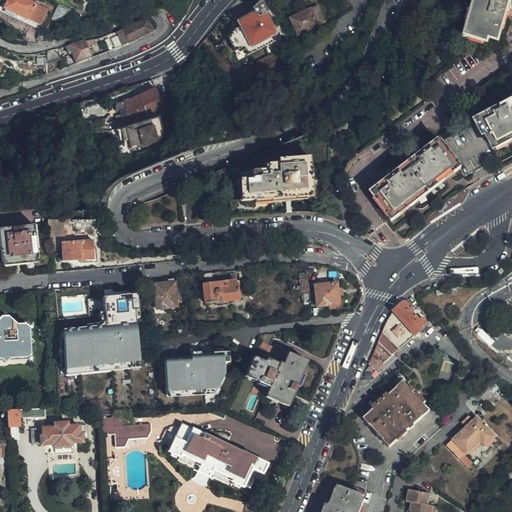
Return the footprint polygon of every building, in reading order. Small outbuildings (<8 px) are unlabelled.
[(45,10),(23,0),(6,0),(3,10),(38,26),(45,10)] [(500,49),(511,0),(477,0),(468,41),(500,49)] [(273,42),(270,37),(273,35),(270,29),(272,27),(258,1),(225,38),(233,53),(238,50),(240,53),(243,51),(245,57),(273,42)] [(309,10),(317,26),(322,24),(315,7),(309,10)] [(309,10),(288,19),(296,36),(298,35),(300,37),(315,30),(314,27),(317,26),(309,10)] [(144,21),(105,36),(111,51),(126,44),(150,33),(144,21)] [(92,58),(84,42),(68,45),(75,64),(92,58)] [(159,100),(155,90),(121,104),(124,112),(120,114),(123,121),(140,116),(138,113),(146,109),(145,107),(159,100)] [(163,108),(159,100),(145,107),(146,109),(138,113),(140,116),(163,108)] [(492,150),(511,139),(511,103),(475,123),(481,135),(484,134),(492,150)] [(163,132),(159,119),(125,128),(131,151),(164,142),(161,132),(163,132)] [(391,219),(458,167),(439,143),(372,195),(391,219)] [(314,197),(312,161),(278,163),(279,165),(267,166),(267,171),(253,172),(253,178),(240,179),(241,201),(314,197)] [(76,234),(92,233),(91,219),(71,221),(71,225),(68,225),(69,232),(76,232),(76,234)] [(62,223),(47,225),(49,239),(64,237),(62,223)] [(38,259),(33,225),(0,228),(0,250),(2,264),(38,259)] [(96,262),(94,240),(62,243),(64,266),(96,262)] [(310,302),(306,274),(299,276),(302,303),(310,302)] [(177,306),(174,277),(167,278),(167,283),(154,285),(156,308),(177,306)] [(239,299),(237,281),(203,285),(205,303),(239,299)] [(338,303),(336,284),(315,286),(317,308),(329,307),(329,304),(338,303)] [(99,301),(99,285),(87,287),(88,301),(99,301)] [(372,356),(381,363),(427,325),(420,317),(418,319),(411,313),(401,303),(393,312),(375,347),(372,356)] [(511,304),(499,312),(511,333),(511,304)] [(79,350),(82,350),(116,347),(113,308),(78,311),(78,321),(62,323),(64,352),(74,351),(79,350)] [(417,308),(411,313),(418,319),(420,317),(427,325),(430,322),(428,319),(417,308)] [(8,324),(13,319),(9,316),(2,325),(8,324)] [(33,351),(31,328),(18,328),(18,323),(13,319),(8,324),(2,325),(0,324),(0,353),(6,353),(6,358),(14,358),(19,352),(33,351)] [(307,362),(261,341),(246,375),(270,386),(266,395),(288,405),(307,362)] [(0,361),(33,360),(33,351),(19,352),(14,358),(6,358),(6,353),(0,353),(0,361)] [(191,356),(167,358),(168,366),(168,369),(170,382),(180,381),(180,385),(194,384),(192,373),(192,366),(191,356)] [(361,419),(387,449),(428,412),(402,383),(361,419)] [(43,409),(5,411),(7,428),(20,427),(20,419),(44,418),(43,409)] [(464,424),(472,417),(467,411),(459,418),(464,424)] [(476,413),(472,417),(464,424),(447,442),(467,465),(474,459),(466,450),(476,442),(483,449),(497,435),(476,413)] [(101,420),(102,437),(114,436),(115,448),(125,448),(127,440),(134,439),(145,438),(152,433),(151,427),(124,429),(124,424),(119,424),(119,420),(101,420)] [(84,442),(83,432),(80,432),(80,425),(69,426),(69,422),(55,423),(54,427),(31,428),(32,442),(42,442),(42,444),(51,444),(53,444),(54,446),(74,445),(75,443),(84,442)] [(167,454),(202,470),(215,476),(214,477),(228,484),(230,484),(231,482),(243,488),(252,470),(262,475),(266,464),(245,454),(244,455),(209,440),(179,426),(178,430),(168,450),(167,454)] [(168,450),(178,430),(173,428),(165,430),(161,440),(165,448),(168,450)] [(359,511),(365,500),(334,488),(325,511),(359,511)] [(434,511),(436,508),(431,507),(433,496),(412,490),(409,501),(414,503),(411,511),(434,511)]
